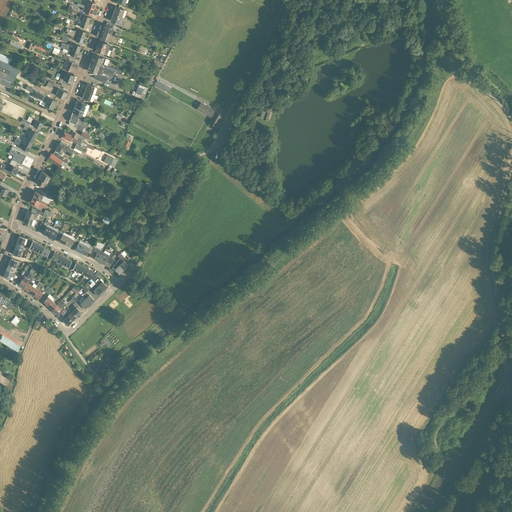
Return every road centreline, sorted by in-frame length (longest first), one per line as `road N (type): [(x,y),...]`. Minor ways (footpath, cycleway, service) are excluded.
road 1 (track): [(100,379),(383,135),(414,72),(415,0)]
road 2 (unclassified): [(474,511),(508,398),(491,256),(511,169)]
road 3 (tertiary): [(14,225),(108,0)]
road 4 (track): [(500,325),(476,346),(419,437),(432,474),(409,511)]
road 5 (unclassified): [(198,156),(220,140),(276,21),(278,0)]
road 6 (residential): [(118,285),(144,255),(162,185),(180,162),(198,156)]
road 7 (track): [(100,379),(53,446),(23,511)]
road 8 (unclassified): [(511,123),(465,67),(443,0)]
road 9 (residential): [(118,285),(103,269),(14,225)]
